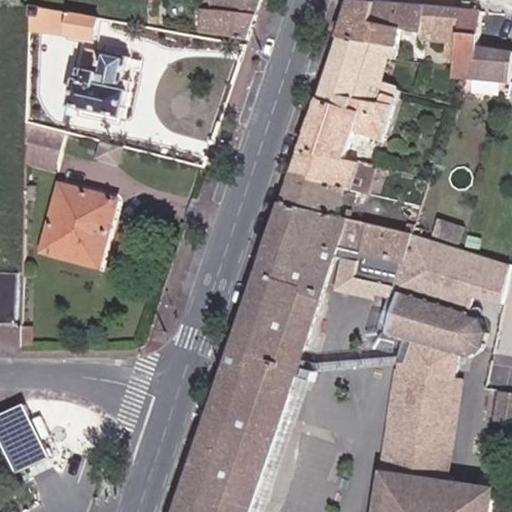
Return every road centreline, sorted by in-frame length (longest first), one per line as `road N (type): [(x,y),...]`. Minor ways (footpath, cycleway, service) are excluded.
road 1 (secondary): [(312,0),(187,393)]
road 2 (residential): [(0,371),(151,381),(187,393)]
road 3 (secondary): [(187,393),(144,511)]
